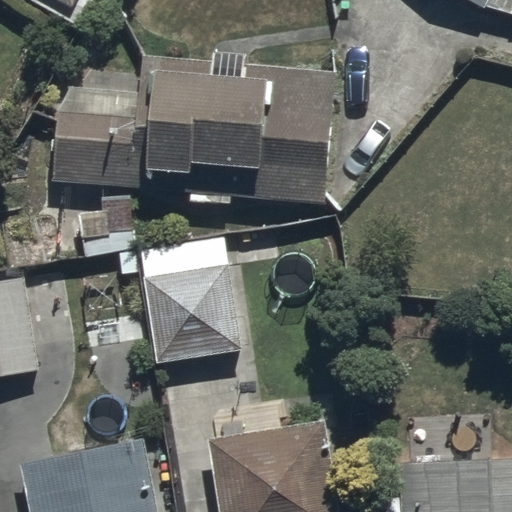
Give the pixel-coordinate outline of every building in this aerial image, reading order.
[(49,0),(71,11),(76,0),(49,0)] [(468,0),(491,13),(497,0),(468,0)] [(511,64),(472,55),(452,144),(511,157),(511,64)] [(52,186),(331,213),(345,76),(149,57),(143,115),(60,107),(52,186)] [(148,251),(166,365),(245,353),(227,238),(148,251)] [(0,282),(0,376),(42,371),(28,279),(0,282)] [(376,511),(376,510),(366,511),(345,511),(329,421),(213,441),(226,511),(376,511)] [(34,511),(162,511),(149,437),(25,460),(34,511)] [(511,511),(511,459),(406,464),(408,511),(511,511)]
